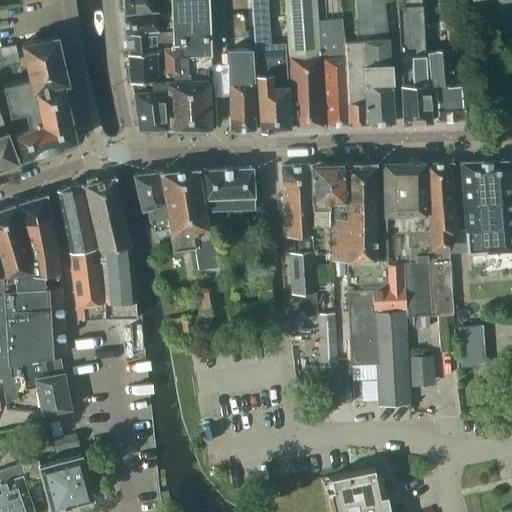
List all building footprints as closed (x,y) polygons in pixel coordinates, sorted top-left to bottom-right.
[(122,0),(123,12),(151,10),(150,0),(122,0)] [(169,0),(170,6),(171,16),(172,48),(163,48),(164,73),(165,73),(165,77),(168,126),(209,127),(207,71),(211,71),(208,0),(169,0)] [(284,43),(270,44),(266,0),(251,0),(260,127),(289,126),(284,43)] [(284,0),(289,58),(291,126),(323,124),(319,57),(316,23),(314,0),(284,0)] [(357,0),(361,39),(365,122),(393,121),(387,36),(383,0),(357,0)] [(422,4),(397,5),(401,83),(403,121),(430,120),(426,82),(422,4)] [(158,17),(171,16),(170,6),(157,7),(157,10),(151,10),(123,12),(125,32),(158,32),(158,17)] [(329,21),(316,23),(319,57),(322,57),(327,124),(347,123),(342,40),(340,21),(329,21)] [(125,32),(127,51),(155,51),(159,50),(158,32),(125,32)] [(29,77),(3,83),(9,113),(24,109),(27,123),(12,127),(19,156),(19,158),(75,140),(63,83),(67,82),(56,34),(22,41),(22,42),(20,42),(29,77)] [(361,39),(342,40),(347,123),(365,122),(361,39)] [(0,46),(0,63),(19,60),(15,43),(0,46)] [(435,96),(434,96),(437,119),(465,118),(463,83),(453,83),(451,46),(429,47),(431,86),(434,86),(435,96)] [(228,81),(229,128),(254,127),(251,48),(227,49),(228,81)] [(157,78),(155,51),(127,51),(129,81),(131,80),(145,79),(157,78)] [(157,78),(145,79),(131,80),(138,127),(167,126),(164,77),(157,78)] [(0,164),(2,164),(2,162),(17,158),(15,148),(8,127),(0,130),(0,117),(3,117),(0,110),(0,164)] [(465,229),(456,230),(447,231),(449,251),(466,250),(466,252),(511,248),(511,180),(510,160),(460,161),(465,229)] [(452,161),(424,161),(428,210),(427,210),(423,161),(382,162),(385,247),(385,256),(385,262),(402,261),(403,261),(406,310),(406,315),(415,314),(416,326),(429,325),(428,314),(438,313),(453,312),(453,307),(451,283),(449,251),(447,231),(456,230),(452,161)] [(311,207),(311,219),(315,219),(316,253),(330,252),(329,216),(346,216),(346,200),(345,162),(310,163),(312,207),(311,207)] [(329,216),(330,252),(330,259),(346,259),(346,289),(351,364),(375,363),(378,405),(409,403),(404,304),(405,304),(402,261),(385,262),(385,256),(375,257),(374,162),(345,162),(346,200),(346,216),(329,216)] [(313,262),(311,219),(311,207),(310,163),(280,164),(285,224),(283,224),(283,235),(293,235),(294,251),(288,251),(291,293),(303,292),(305,315),(316,314),(313,262)] [(253,194),(251,166),(202,168),(206,208),(253,206),(253,194)] [(159,171),(169,229),(169,231),(168,231),(171,250),(194,247),(198,269),(220,265),(213,224),(206,225),(197,167),(159,171)] [(153,233),(169,229),(159,171),(134,174),(143,214),(148,212),(153,233)] [(114,175),(83,183),(98,248),(104,318),(136,316),(130,241),(114,175)] [(69,251),(78,318),(103,318),(96,246),(82,182),(56,189),(69,251)] [(43,272),(59,271),(55,239),(45,192),(13,203),(14,205),(13,206),(30,269),(31,274),(33,287),(44,286),(43,272)] [(12,203),(0,207),(0,262),(3,274),(1,274),(2,289),(5,337),(7,359),(8,365),(60,354),(66,354),(62,285),(44,286),(33,287),(31,274),(30,269),(13,206),(12,203)] [(0,376),(0,377),(9,376),(8,365),(7,359),(5,337),(2,289),(1,274),(0,269),(0,376)] [(197,288),(200,313),(219,310),(216,285),(197,288)] [(319,364),(337,363),(334,312),(316,313),(319,364)] [(440,350),(455,349),(453,312),(438,313),(440,350)] [(169,318),(173,339),(196,334),(192,314),(169,318)] [(485,337),(459,338),(461,366),(486,365),(485,337)] [(63,371),(62,371),(60,354),(8,365),(9,376),(0,377),(3,392),(4,392),(16,389),(36,385),(41,412),(70,407),(63,371)] [(6,401),(18,399),(16,389),(4,392),(6,401)] [(49,422),(52,435),(62,433),(59,419),(49,422)] [(51,439),(55,450),(78,444),(75,432),(51,439)] [(37,459),(21,463),(26,482),(41,478),(50,509),(69,503),(69,502),(91,496),(80,453),(39,464),(37,459)] [(26,482),(21,463),(21,462),(0,468),(0,511),(34,511),(24,482),(26,482)] [(382,511),(382,506),(388,504),(386,493),(379,494),(373,466),(329,475),(331,487),(326,488),(331,511),(382,511)]
